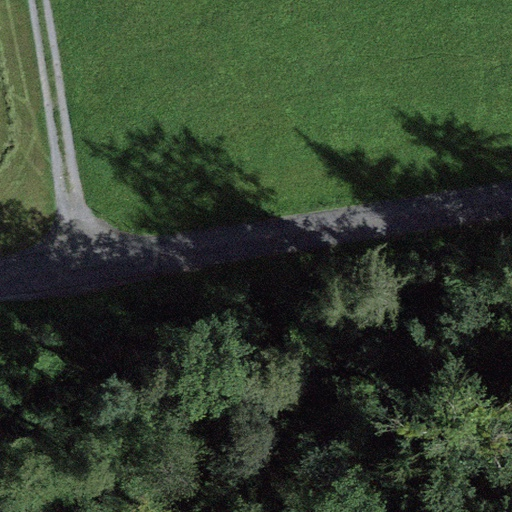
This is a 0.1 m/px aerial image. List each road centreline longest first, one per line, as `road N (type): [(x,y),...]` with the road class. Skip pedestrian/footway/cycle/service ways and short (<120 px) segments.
road 1 (unclassified): [(511,204),(0,288)]
road 2 (track): [(85,277),(35,0)]
